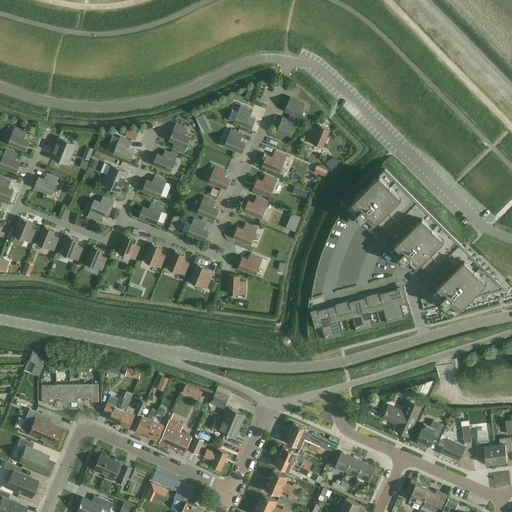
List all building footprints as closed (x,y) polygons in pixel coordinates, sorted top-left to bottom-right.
[(257,91),(261,84),(256,81),(252,88),(257,91)] [(248,89),(245,97),(251,100),(255,92),(248,89)] [(289,116),(297,119),(298,115),(300,116),(305,103),(290,97),(285,110),(291,113),(289,116)] [(251,128),(256,118),(250,116),(253,110),(241,105),(234,121),(251,128)] [(295,122),(297,119),(289,116),(288,119),(282,117),(277,130),(292,136),(297,123),(295,122)] [(191,136),(185,134),(187,128),(176,123),(169,139),(175,142),(172,148),(184,153),(191,136)] [(330,129),(319,125),(317,130),(311,128),(306,140),(322,146),(330,129)] [(151,135),(153,130),(144,126),(142,131),(151,135)] [(26,150),(30,140),(24,138),(27,131),(15,127),(8,143),(26,150)] [(128,129),(125,135),(135,139),(137,133),(128,129)] [(242,152),(246,142),(240,140),(243,134),(231,129),(224,145),(242,152)] [(131,159),(135,149),(129,147),(132,141),(120,136),(113,152),(131,159)] [(55,147),(72,154),(76,144),(59,137),(55,147)] [(87,146),(82,157),(89,160),(93,149),(87,146)] [(68,164),(72,154),(55,147),(51,157),(68,164)] [(0,165),(17,172),(21,162),(15,159),(18,153),(6,149),(0,163),(0,165)] [(95,150),(92,157),(98,159),(101,153),(95,150)] [(162,156),(157,154),(153,164),(170,171),(177,155),(165,150),(162,156)] [(272,157),(267,154),(263,164),(280,172),(287,155),(275,150),(272,157)] [(334,157),(327,162),(332,170),(340,164),(334,157)] [(91,158),(88,165),(95,168),(98,160),(91,158)] [(82,159),(79,166),(86,169),(89,162),(82,159)] [(107,174),(124,181),(128,171),(111,164),(107,174)] [(226,188),(230,178),(225,176),(227,170),(215,165),(209,181),(226,188)] [(322,167),(319,173),(325,176),(328,170),(322,167)] [(500,284),(478,263),(479,261),(385,168),(353,200),(354,200),(362,207),(356,213),(359,215),(357,217),(361,222),(369,214),(397,242),(392,248),(394,251),(392,252),(397,257),(404,250),(447,292),(441,298),(444,300),(442,302),(446,307),(454,299),(456,301),(456,302),(494,292),(494,291),(500,284)] [(38,179),(34,187),(52,194),(55,186),(58,178),(64,180),(66,176),(52,170),(50,174),(47,173),(44,179),(39,177),(38,179)] [(120,191),(124,181),(107,174),(103,184),(120,191)] [(263,181),(257,178),(253,189),(270,196),(277,179),(265,174),(263,181)] [(152,182),(146,179),(142,190),(160,197),(166,180),(155,175),(152,182)] [(0,195),(10,200),(14,189),(8,187),(11,181),(0,176),(0,195)] [(212,187),(210,193),(216,196),(218,190),(212,187)] [(302,189),(299,195),(305,198),(308,191),(302,189)] [(108,217),(112,206),(114,200),(103,196),(101,202),(94,199),(88,216),(100,220),(102,214),(108,217)] [(215,219),(219,209),(213,206),(216,200),(204,196),(197,212),(215,219)] [(254,203),(248,200),(244,211),(261,218),(268,201),(256,196),(254,203)] [(149,208),(143,206),(139,216),(156,223),(163,207),(151,202),(149,208)] [(180,202),(178,207),(185,211),(187,205),(180,202)] [(292,212),(289,220),(298,224),(301,216),(292,212)] [(205,241),(209,230),(203,228),(206,222),(194,217),(187,233),(205,241)] [(30,228),(32,222),(22,218),(15,235),(31,242),(36,230),(30,228)] [(243,229),(237,227),(233,237),(251,244),(257,228),(245,223),(243,229)] [(52,236),(55,230),(45,226),(37,243),(54,250),(59,238),(52,236)] [(134,244),(136,239),(126,235),(119,252),(135,259),(140,247),(134,244)] [(77,245),(79,240),(69,236),(62,253),(78,260),(83,248),(77,245)] [(160,253),(162,247),(152,243),(145,261),(161,267),(166,255),(160,253)] [(101,255),(103,250),(93,245),(86,263),(102,270),(107,258),(101,255)] [(183,260),(185,255),(175,250),(168,268),(184,274),(189,263),(183,260)] [(279,251),(277,257),(284,260),(286,254),(279,251)] [(248,259),(242,257),(238,267),(256,274),(262,258),(251,253),(248,259)] [(1,258),(0,260),(0,269),(6,272),(10,262),(1,258)] [(326,263),(324,270),(332,271),(333,265),(326,263)] [(74,264),(71,271),(77,273),(80,266),(74,264)] [(205,274),(208,268),(197,264),(190,281),(207,288),(212,276),(205,274)] [(239,281),(240,275),(229,274),(228,293),(245,294),(246,281),(239,281)] [(213,281),(210,289),(215,291),(218,283),(213,281)] [(120,284),(118,290),(124,293),(126,287),(120,284)] [(388,291),(396,320),(405,317),(405,316),(401,304),(408,302),(404,289),(398,290),(397,288),(388,291)] [(383,309),(386,321),(387,322),(396,320),(388,291),(379,293),(382,303),(375,305),(377,310),(377,311),(383,309)] [(374,326),(374,324),(371,313),(377,311),(377,310),(375,305),(369,306),(366,296),(357,299),(365,328),(374,326)] [(351,311),(344,313),(346,319),(352,317),(356,329),(356,330),(365,328),(357,299),(348,301),(351,311)] [(326,307),(334,336),(343,334),(340,321),(346,319),(344,313),(338,315),(335,305),(326,307)] [(322,326),(325,339),(334,336),(326,307),(317,310),(318,312),(311,314),(315,327),(322,326)] [(32,352),(29,359),(36,362),(31,372),(39,376),(46,358),(32,352)] [(126,368),(125,375),(139,378),(140,370),(126,368)] [(162,376),(157,388),(163,391),(169,378),(162,376)] [(135,381),(129,395),(137,398),(142,384),(135,381)] [(84,384),(84,398),(90,398),(91,401),(99,401),(98,383),(84,384)] [(50,399),(56,398),(56,384),(42,385),(42,402),(50,402),(50,399)] [(63,402),(70,402),(70,384),(56,384),(56,398),(62,398),(63,402)] [(78,398),(84,398),(84,384),(70,384),(70,402),(78,402),(78,398)] [(186,384),(183,391),(191,394),(194,387),(186,384)] [(225,406),(229,396),(216,390),(212,400),(225,406)] [(128,405),(129,402),(130,401),(124,398),(120,408),(115,406),(118,399),(110,396),(103,412),(110,415),(109,419),(120,424),(127,408),(128,405)] [(135,413),(139,415),(145,402),(140,400),(136,409),(128,405),(127,408),(120,424),(129,428),(135,415),(135,413)] [(396,430),(408,435),(421,406),(409,400),(404,411),(389,405),(383,417),(399,424),(396,430)] [(373,403),(371,408),(378,412),(380,407),(373,403)] [(159,423),(162,415),(165,408),(160,406),(158,410),(157,410),(146,436),(157,440),(164,425),(159,423)] [(235,438),(245,415),(229,407),(221,424),(216,422),(213,428),(235,438)] [(25,419),(21,430),(28,433),(53,443),(60,428),(41,420),(43,414),(29,408),(25,419)] [(146,436),(157,410),(152,408),(148,418),(142,415),(135,431),(146,436)] [(171,419),(160,442),(184,452),(191,436),(180,431),(183,424),(171,419)] [(417,428),(421,430),(416,441),(428,447),(433,435),(438,437),(444,425),(433,420),(430,426),(424,423),(420,421),(417,428)] [(290,432),(320,446),(323,439),(314,436),(313,438),(306,435),(309,429),(294,422),(290,432)] [(473,455),(471,441),(469,425),(462,426),(464,442),(465,442),(464,445),(447,437),(440,452),(459,460),(461,456),(473,455)] [(317,452),(320,446),(290,432),(285,441),(300,448),(302,445),(317,452)] [(494,444),(497,462),(507,461),(506,451),(511,450),(511,449),(510,436),(499,438),(500,444),(494,444)] [(196,437),(190,450),(198,453),(204,440),(196,437)] [(335,451),(339,442),(330,437),(325,447),(335,451)] [(31,449),(34,443),(20,438),(17,444),(25,447),(19,460),(42,470),(48,456),(31,449)] [(497,462),(494,444),(489,445),(489,439),(477,440),(479,454),(485,454),(486,463),(497,462)] [(279,456),(309,470),(312,463),(296,456),(298,453),(283,446),(279,456)] [(221,469),(228,452),(218,448),(216,453),(207,449),(203,456),(213,460),(211,465),(221,469)] [(347,470),(353,456),(341,451),(335,465),(347,470)] [(125,484),(132,468),(125,465),(124,468),(119,466),(120,463),(101,455),(95,469),(114,477),(115,477),(119,478),(118,481),(125,484)] [(307,475),(309,470),(279,456),(275,465),(290,472),(292,466),(299,469),(298,472),(307,475)] [(358,475),(365,461),(353,456),(347,470),(358,475)] [(35,488),(38,481),(19,473),(22,467),(7,461),(4,467),(15,471),(9,486),(34,496),(37,489),(35,488)] [(365,461),(358,475),(370,480),(376,466),(365,461)] [(317,463),(313,469),(320,474),(324,468),(317,463)] [(160,472),(156,471),(155,470),(151,480),(156,482),(160,472)] [(274,470),(268,483),(286,491),(292,478),(274,470)] [(355,483),(357,478),(342,471),(340,476),(355,483)] [(156,482),(161,484),(165,475),(160,472),(156,482)] [(161,484),(166,486),(170,477),(165,475),(161,484)] [(166,486),(170,488),(174,479),(170,477),(166,486)] [(170,488),(175,490),(179,481),(174,479),(170,488)] [(423,503),(429,489),(417,484),(418,482),(412,479),(406,493),(412,496),(410,498),(423,503)] [(184,483),(179,481),(175,490),(180,492),(184,483)] [(189,485),(184,483),(180,492),(185,495),(189,485)] [(280,504),(286,491),(268,483),(262,496),(280,504)] [(185,495),(190,497),(194,488),(189,485),(185,495)] [(135,493),(146,495),(147,489),(136,487),(135,493)] [(198,490),(194,488),(190,497),(194,499),(198,490)] [(0,500),(0,511),(24,511),(27,508),(7,499),(9,494),(0,489),(0,497),(1,498),(0,500)] [(429,489),(423,503),(435,509),(436,506),(441,508),(447,494),(441,492),(440,494),(429,489)] [(174,497),(184,501),(186,496),(176,492),(174,497)] [(105,511),(106,510),(109,511),(112,503),(98,496),(95,503),(83,497),(76,511),(105,511)] [(256,509),(263,511),(276,511),(280,504),(262,496),(256,509)] [(341,509),(347,511),(356,511),(360,504),(346,497),(341,509)] [(449,498),(446,505),(455,509),(458,502),(449,498)] [(125,502),(120,511),(134,511),(137,507),(125,502)] [(201,511),(203,510),(186,502),(184,507),(173,503),(171,508),(179,511),(201,511)]
